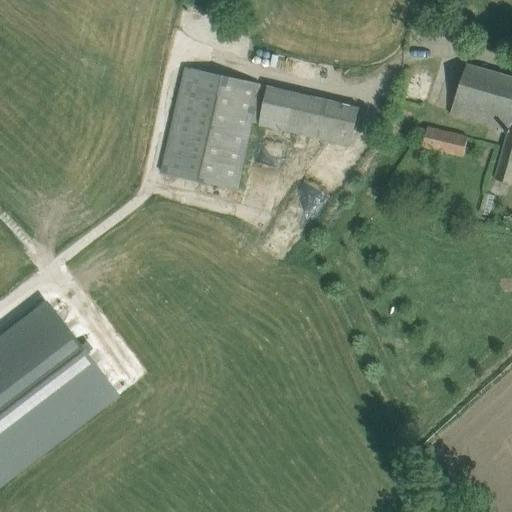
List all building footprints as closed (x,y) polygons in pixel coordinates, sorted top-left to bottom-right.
[(450,114),(509,133),(496,180),(511,184),(511,183),(511,77),(467,65),(450,114)] [(186,67),(181,87),(161,172),(236,189),(251,124),(260,84),(186,67)] [(333,122),(337,102),(267,86),(262,106),(259,124),(328,139),(333,122)] [(428,126),(422,147),(450,154),(456,133),(428,126)] [(0,481),(116,392),(49,304),(0,341),(0,481)]
